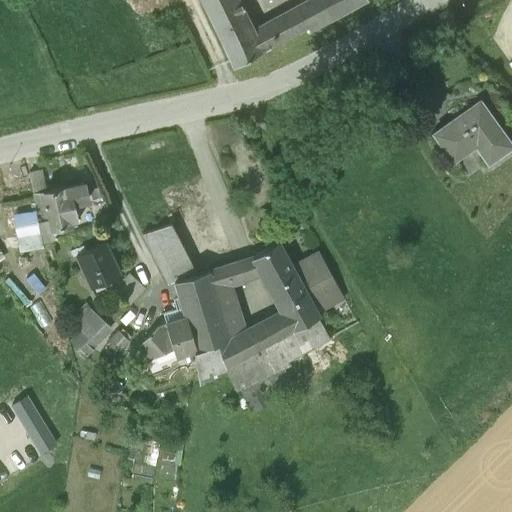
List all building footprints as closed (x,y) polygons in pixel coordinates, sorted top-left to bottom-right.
[(203,0),(208,9),(225,0),(203,0)] [(249,25),(236,0),(225,0),(208,9),(229,52),(234,64),(277,41),(268,21),(261,25),(255,22),(249,25)] [(307,0),(268,21),(277,41),(307,25),(309,29),(364,0),(307,0)] [(449,12),(439,17),(441,22),(451,16),(449,12)] [(511,146),(480,101),(434,134),(453,161),(475,145),(489,163),(511,146)] [(143,163),(176,155),(172,141),(139,149),(143,163)] [(42,170),(29,173),(33,194),(44,193),(47,192),(42,170)] [(47,192),(44,193),(50,224),(52,228),(54,228),(76,223),(72,205),(87,201),(83,183),(62,188),(62,189),(47,192)] [(44,193),(33,194),(39,226),(50,224),(44,193)] [(171,223),(142,234),(167,283),(174,281),(196,274),(171,223)] [(50,224),(39,226),(42,244),(56,239),(54,228),(52,228),(50,224)] [(105,241),(91,248),(88,242),(70,251),(72,257),(76,255),(94,294),(105,289),(102,282),(120,274),(105,241)] [(292,267),(277,241),(254,257),(263,274),(281,306),(306,294),(292,267)] [(320,252),(292,267),(306,294),(315,311),(343,296),(320,252)] [(254,257),(209,271),(214,289),(232,284),(263,274),(254,257)] [(196,274),(174,281),(174,282),(179,297),(185,316),(196,350),(230,339),(226,327),(214,289),(209,271),(196,274)] [(145,288),(129,274),(113,290),(130,305),(145,288)] [(174,282),(168,284),(172,299),(179,297),(174,282)] [(232,284),(214,289),(226,327),(245,322),(232,284)] [(196,350),(194,351),(199,382),(226,368),(319,317),(315,311),(306,294),(281,306),(283,310),(230,339),(196,350)] [(110,327),(93,312),(75,325),(81,332),(95,344),(102,336),(110,327)] [(185,316),(167,322),(174,348),(177,356),(194,351),(196,350),(185,316)] [(319,317),(226,368),(237,388),(242,386),(287,361),(330,338),(319,317)] [(167,322),(157,327),(141,343),(154,358),(174,348),(167,322)] [(95,344),(81,332),(72,343),(82,357),(95,344)] [(129,342),(118,332),(109,343),(119,352),(124,347),(129,342)] [(129,342),(124,347),(128,350),(132,345),(129,342)] [(287,361),(242,386),(257,410),(300,388),(286,368),(289,366),(287,361)]
